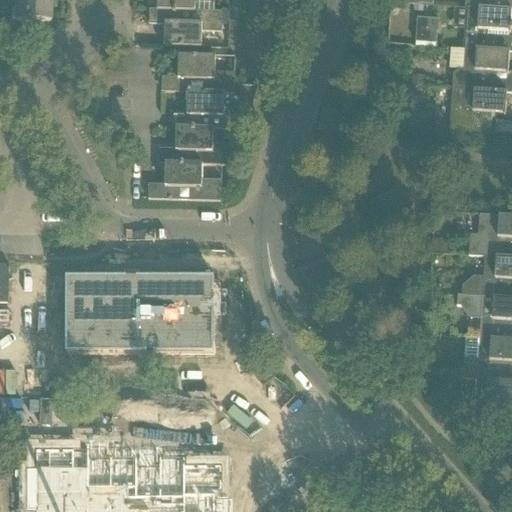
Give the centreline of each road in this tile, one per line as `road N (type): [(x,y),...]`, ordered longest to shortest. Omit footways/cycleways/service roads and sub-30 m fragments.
road 1 (tertiary): [(25,97),(101,222),(134,232),(262,231)]
road 2 (tertiary): [(339,0),(262,231)]
road 3 (tertiary): [(378,419),(296,332),(270,284),(262,231)]
road 4 (residential): [(85,33),(143,65),(140,160)]
road 5 (residential): [(378,419),(283,511)]
road 6 (tertiary): [(460,511),(378,419)]
